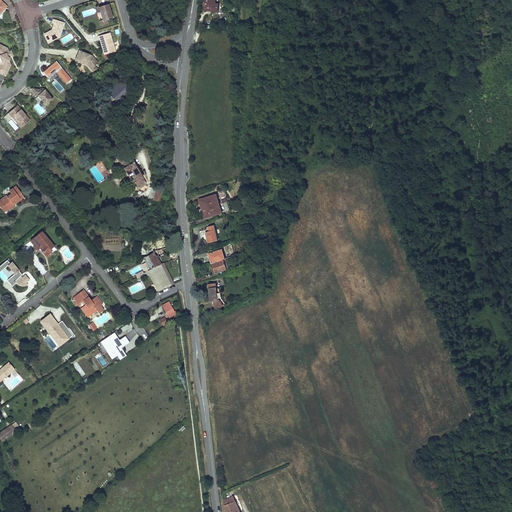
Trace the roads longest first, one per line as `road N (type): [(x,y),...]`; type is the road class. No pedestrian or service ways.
road 1 (residential): [(89,254),(0,138)]
road 2 (tertiary): [(206,427),(191,284)]
road 3 (tertiary): [(186,285),(206,427)]
road 4 (residential): [(186,285),(124,304),(89,254)]
